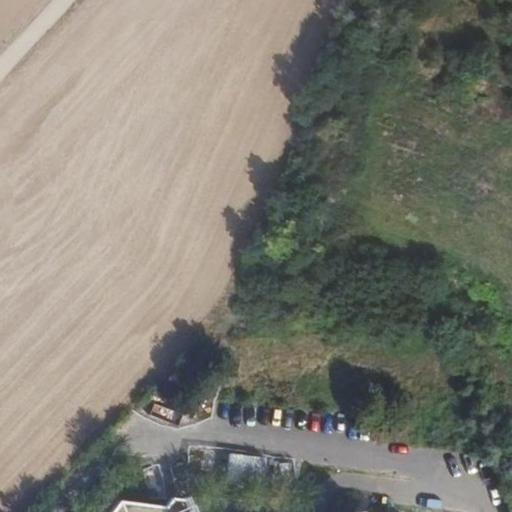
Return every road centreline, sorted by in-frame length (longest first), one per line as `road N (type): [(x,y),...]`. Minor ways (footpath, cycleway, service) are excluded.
road 1 (unclassified): [(491,511),(419,467),(139,430),(59,511)]
road 2 (track): [(511,289),(470,257),(383,222),(374,168)]
